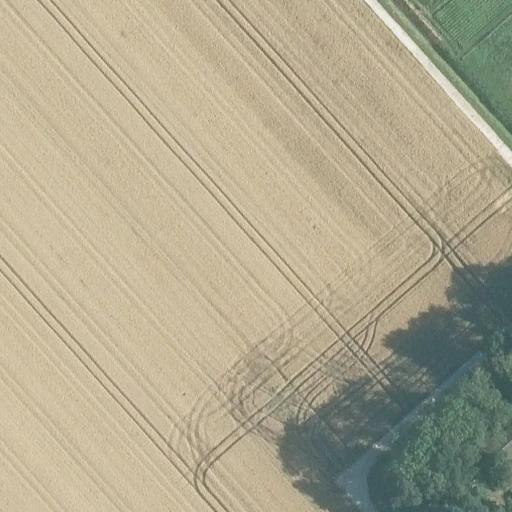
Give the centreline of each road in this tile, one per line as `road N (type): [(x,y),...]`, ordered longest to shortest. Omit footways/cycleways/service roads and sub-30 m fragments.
road 1 (track): [(511,336),(349,485),(373,511)]
road 2 (track): [(369,0),(511,159)]
